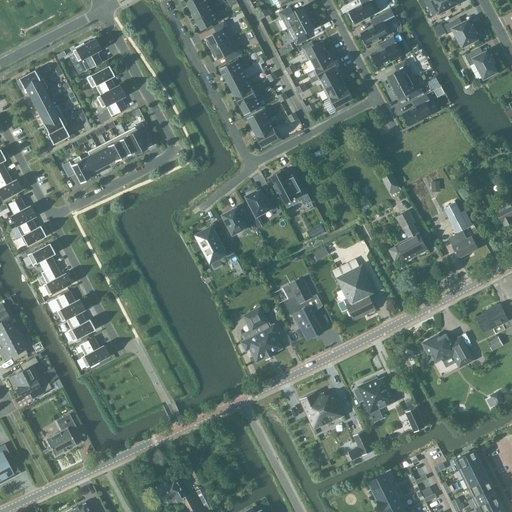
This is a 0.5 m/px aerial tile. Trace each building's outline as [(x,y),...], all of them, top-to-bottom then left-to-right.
[(208,3),(206,0),(191,0),(187,3),(192,12),(208,3)] [(354,20),(356,24),(376,14),(376,13),(380,11),(374,0),(359,0),(362,4),(350,11),(352,15),(351,15),(352,16),(354,19),(354,20)] [(425,0),(418,0),(423,9),(428,6),(425,0)] [(425,0),(428,6),(434,4),(439,13),(459,3),(458,1),(459,0),(425,0)] [(213,12),(208,3),(192,12),(196,21),(213,12)] [(310,16),(310,15),(309,16),(306,9),(305,10),(304,7),(293,12),(290,7),(279,12),(288,29),(310,17),(310,16)] [(260,20),(271,14),(268,9),(258,14),(260,20)] [(361,33),(368,46),(389,34),(391,33),(385,21),(395,16),(391,10),(371,20),(374,26),(361,33)] [(220,21),(215,11),(213,12),(196,21),(202,31),(220,21)] [(239,19),(244,18),(243,14),(230,16),(232,26),(240,25),(239,19)] [(297,45),(308,40),(305,34),(315,29),(313,26),(314,25),(311,19),(312,19),(311,18),(310,17),(288,29),(297,45)] [(472,26),(471,27),(468,21),(462,24),(459,18),(445,25),(448,32),(454,29),(463,47),(477,39),(474,33),(475,33),(476,32),(473,27),(473,26),(472,26)] [(214,27),(217,33),(207,38),(208,41),(207,41),(207,42),(211,48),(210,48),(211,49),(211,48),(211,49),(234,38),(225,21),(214,27)] [(441,25),(434,29),(438,37),(446,33),(441,25)] [(394,36),(397,43),(405,39),(402,32),(394,36)] [(403,55),(397,43),(394,36),(382,42),(385,48),(374,55),(375,57),(374,58),(378,65),(379,65),(380,67),(401,56),(403,55)] [(231,60),(242,54),(234,38),(211,49),(212,51),(216,57),(215,57),(215,58),(217,57),(218,60),(228,54),(231,60)] [(101,62),(96,52),(100,50),(94,39),(84,45),(83,43),(75,47),(76,49),(72,51),(78,61),(84,58),(90,68),(101,62)] [(325,46),(325,45),(323,41),(314,45),(312,42),(302,47),(309,61),(311,60),(328,51),(325,46)] [(291,44),(286,47),(289,52),(294,49),(291,44)] [(487,77),(488,79),(496,74),(495,73),(497,72),(492,64),(494,63),(491,56),(489,57),(486,52),(483,54),(480,48),(466,56),(471,65),(476,62),(484,78),(487,77)] [(64,51),(59,54),(62,59),(67,56),(64,51)] [(332,60),(328,51),(311,60),(316,69),(333,60),(332,60)] [(53,73),(56,72),(61,69),(54,57),(47,61),(53,73)] [(242,70),(244,69),(239,59),(221,69),(226,79),(242,70)] [(316,69),(314,70),(319,80),(321,79),(338,70),(333,60),(332,60),(333,60),(316,69)] [(392,87),(392,88),(414,77),(406,60),(395,66),(398,72),(388,77),(389,80),(388,81),(391,87),(391,88),(392,87)] [(95,86),(100,95),(100,96),(115,88),(110,78),(114,76),(108,66),(86,77),(92,88),(95,86)] [(25,88),(39,80),(34,70),(18,79),(24,89),(25,88)] [(247,79),(242,70),(226,79),(230,88),(247,79)] [(338,70),(321,79),(326,88),(343,80),(338,70)] [(393,90),(392,90),(393,90),(396,96),(397,96),(399,99),(409,93),(412,99),(423,93),(414,77),(392,88),(393,90)] [(25,88),(30,97),(44,89),(44,90),(48,88),(43,78),(39,80),(25,88)] [(252,88),(252,87),(247,79),(230,88),(235,97),(252,88)] [(348,89),(347,89),(343,80),(326,88),(324,89),(329,99),(348,89)] [(106,106),(111,116),(126,109),(120,98),(124,96),(119,86),(115,88),(100,96),(100,95),(97,97),(102,108),(106,106)] [(240,106),(256,97),(257,97),(252,87),(252,88),(235,97),(240,106)] [(329,99),(336,112),(347,107),(345,103),(353,99),(348,88),(347,89),(348,89),(329,99)] [(49,98),(44,90),(44,89),(30,97),(35,106),(49,98)] [(432,115),(425,103),(430,100),(426,94),(413,101),(416,107),(403,114),(410,126),(432,115)] [(257,97),(256,97),(240,106),(245,115),(262,106),(261,106),(257,97)] [(39,115),(54,107),(53,107),(49,98),(35,106),(39,115)] [(39,115),(44,124),(62,114),(57,105),(53,107),(54,107),(39,115)] [(265,110),(264,109),(248,118),(253,127),(269,119),(264,110),(265,110)] [(48,134),(63,126),(64,127),(67,125),(62,114),(44,124),(43,124),(48,134)] [(274,128),(274,127),(269,119),(253,127),(257,136),(257,137),(274,128)] [(125,132),(135,151),(134,151),(135,154),(146,148),(141,139),(147,135),(141,124),(125,132)] [(69,136),(64,127),(63,126),(48,134),(47,134),(53,145),(69,136)] [(283,140),(276,126),(274,127),(274,128),(257,137),(257,136),(262,147),(271,142),(273,145),(283,140)] [(135,151),(125,132),(115,137),(125,156),(134,151),(135,151)] [(125,156),(115,137),(106,142),(115,160),(114,160),(115,161),(125,156)] [(115,160),(106,142),(97,147),(106,165),(114,160),(115,160)] [(498,146),(488,151),(492,158),(502,153),(498,146)] [(106,165),(97,147),(87,152),(89,156),(89,155),(97,170),(106,165)] [(97,170),(89,155),(89,156),(81,160),(80,160),(88,174),(97,170)] [(88,174),(80,160),(81,160),(79,156),(62,165),(68,177),(75,173),(80,183),(90,178),(88,174)] [(465,168),(460,170),(464,178),(469,175),(465,168)] [(279,192),(285,204),(300,196),(304,204),(304,205),(311,201),(296,171),(287,176),(284,171),(281,172),(280,170),(273,174),(274,176),(272,177),(276,185),(274,186),(278,193),(279,192)] [(394,176),(391,171),(382,175),(385,181),(394,176)] [(7,172),(0,175),(0,195),(3,200),(21,190),(16,180),(12,182),(7,172)] [(251,177),(246,182),(250,186),(255,181),(251,177)] [(439,181),(432,182),(433,191),(440,190),(439,181)] [(257,191),(247,197),(251,205),(257,216),(270,209),(272,213),(278,210),(272,198),(267,201),(261,190),(257,192),(257,191)] [(31,218),(31,219),(35,216),(30,206),(26,208),(20,198),(8,204),(14,214),(11,216),(16,226),(19,225),(19,224),(31,218)] [(368,202),(360,207),(362,212),(372,206),(372,205),(371,203),(370,202),(368,202)] [(505,226),(511,222),(511,202),(496,211),(502,223),(503,223),(505,226)] [(444,210),(449,219),(456,233),(468,227),(456,204),(444,210)] [(246,208),(251,219),(257,216),(251,205),(246,208)] [(255,228),(247,212),(241,215),(237,208),(223,215),(233,235),(247,228),(248,231),(255,228)] [(389,250),(394,260),(401,256),(404,262),(427,250),(418,234),(413,224),(415,223),(409,212),(396,218),(402,229),(403,229),(409,239),(395,246),(396,246),(389,250)] [(36,228),(31,219),(31,218),(19,224),(19,225),(24,234),(21,236),(27,246),(45,236),(40,226),(36,228)] [(374,221),(369,225),(374,230),(379,226),(374,221)] [(197,235),(204,248),(211,262),(225,254),(228,259),(235,256),(225,237),(219,241),(212,227),(197,235)] [(459,258),(478,249),(472,236),(467,239),(463,231),(449,239),(453,246),(459,258)] [(39,262),(44,271),(44,272),(56,266),(51,256),(55,254),(49,243),(27,255),(32,265),(39,262)] [(356,260),(333,271),(336,278),(359,267),(356,260)] [(238,261),(233,264),(238,274),(243,271),(238,261)] [(367,313),(368,314),(376,310),(369,296),(376,293),(363,265),(359,267),(336,278),(347,299),(339,302),(343,312),(349,309),(354,319),(367,313)] [(56,266),(44,272),(44,271),(41,273),(46,283),(43,285),(48,296),(71,284),(65,273),(61,275),(56,266)] [(293,315),(300,329),(298,330),(302,338),(305,336),(307,340),(318,335),(316,331),(322,329),(313,313),(309,306),(307,307),(304,301),(313,297),(303,278),(289,285),(296,297),(285,303),(291,315),(293,315)] [(65,320),(65,319),(80,311),(80,312),(84,310),(79,299),(75,301),(69,291),(55,299),(60,309),(56,311),(62,322),(65,320)] [(477,318),(484,332),(508,321),(501,304),(489,310),(489,312),(477,318)] [(0,324),(10,319),(10,320),(14,317),(9,308),(5,310),(2,305),(0,305),(0,324)] [(242,342),(246,350),(250,348),(257,362),(266,357),(267,359),(274,355),(273,353),(282,348),(274,335),(278,333),(274,325),(270,327),(268,322),(260,308),(245,316),(248,323),(251,322),(255,329),(243,335),(246,341),(242,342)] [(85,321),(80,312),(80,311),(65,319),(65,320),(70,329),(67,331),(72,341),(95,330),(89,319),(85,321)] [(10,319),(0,324),(0,336),(15,329),(10,320),(10,319)] [(3,347),(24,336),(19,326),(15,329),(0,336),(0,340),(2,344),(0,344),(0,347),(0,349),(3,347)] [(442,359),(443,361),(454,355),(460,366),(473,359),(461,338),(453,342),(451,339),(449,340),(446,334),(440,337),(439,335),(424,344),(431,357),(433,356),(436,362),(442,359)] [(25,349),(30,347),(24,336),(3,347),(9,358),(14,355),(17,360),(28,354),(25,349)] [(99,363),(98,362),(108,356),(103,346),(99,348),(94,337),(79,345),(84,355),(81,357),(86,368),(90,366),(91,368),(99,363)] [(499,337),(488,343),(492,351),(503,345),(499,337)] [(34,365),(38,362),(35,357),(19,365),(22,370),(13,375),(19,385),(39,375),(34,365)] [(53,368),(47,371),(52,380),(58,377),(53,368)] [(319,374),(307,378),(309,383),(321,379),(325,390),(332,388),(327,375),(320,377),(319,374)] [(36,396),(52,388),(49,382),(44,385),(39,375),(19,385),(17,386),(18,388),(15,390),(19,396),(21,395),(22,397),(33,391),(36,396)] [(354,390),(359,402),(363,400),(369,414),(397,401),(392,390),(390,391),(387,386),(390,384),(386,376),(378,379),(377,378),(357,387),(358,388),(354,390)] [(491,396),(497,406),(504,402),(498,392),(491,396)] [(315,393),(300,399),(314,430),(344,416),(334,393),(326,397),(324,393),(316,396),(315,393)] [(406,412),(414,432),(425,427),(416,408),(406,412)] [(63,452),(67,449),(75,445),(76,445),(76,444),(75,444),(70,433),(76,429),(77,429),(76,428),(76,429),(69,415),(69,414),(68,415),(62,418),(67,428),(47,439),(46,439),(46,440),(54,455),(55,456),(63,451),(63,452)] [(364,431),(354,436),(363,455),(373,450),(364,431)] [(17,467),(16,466),(4,444),(0,446),(0,483),(10,478),(9,476),(13,474),(11,470),(17,467)] [(459,470),(480,460),(479,459),(475,450),(470,452),(469,451),(462,454),(463,456),(454,460),(459,470)] [(234,459),(225,464),(231,475),(240,471),(234,459)] [(459,470),(463,479),(484,469),(480,461),(480,460),(459,470)] [(488,477),(484,469),(463,479),(468,488),(489,478),(488,477)] [(373,491),(374,492),(391,483),(386,473),(369,482),(374,491),(373,491)] [(187,496),(176,476),(157,487),(165,504),(167,503),(169,508),(180,503),(184,511),(201,511),(215,505),(206,486),(187,496)] [(468,488),(472,498),(493,487),(489,479),(489,478),(468,488)] [(396,492),(391,483),(374,492),(374,493),(375,493),(378,500),(378,501),(396,492)] [(477,507),(481,505),(498,496),(493,487),(472,498),(477,507)] [(400,502),(396,492),(378,501),(383,510),(400,502)] [(481,505),(484,511),(489,511),(502,506),(502,504),(498,497),(498,496),(481,505)] [(402,511),(405,511),(400,502),(383,510),(383,511),(384,511),(402,511)] [(89,511),(85,503),(67,511),(89,511)]
